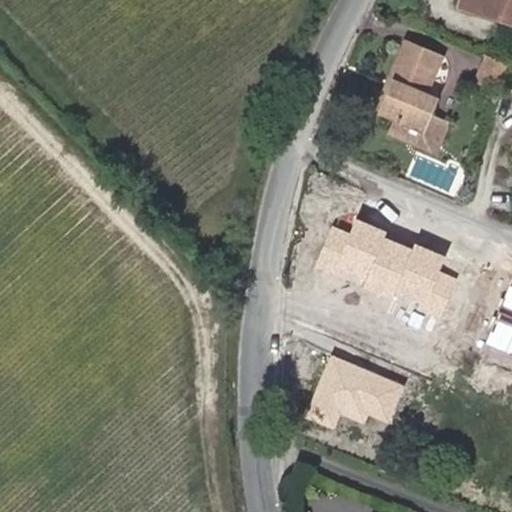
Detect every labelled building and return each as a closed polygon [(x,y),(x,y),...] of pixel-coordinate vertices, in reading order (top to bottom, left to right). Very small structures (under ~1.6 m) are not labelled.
[(511,13),(511,0),(463,0),(462,5),(499,18),(502,11),(511,13)] [(499,18),(511,21),(511,13),(502,11),(499,18)] [(396,78),(382,111),(395,117),(422,129),(416,143),(436,152),(448,123),(429,114),(437,97),(427,92),(442,56),(405,39),(390,75),(396,78)] [(505,85),(511,60),(485,54),(479,79),(505,85)] [(390,75),(375,108),(382,111),(396,78),(390,75)] [(395,117),(389,131),(416,143),(422,129),(395,117)] [(330,224),(314,264),(442,315),(456,278),(439,271),(445,255),(414,243),(411,248),(385,238),(387,232),(354,219),(349,232),(330,224)] [(404,384),(330,355),(306,417),(336,429),(341,416),(363,425),(367,415),(388,424),(404,384)]
